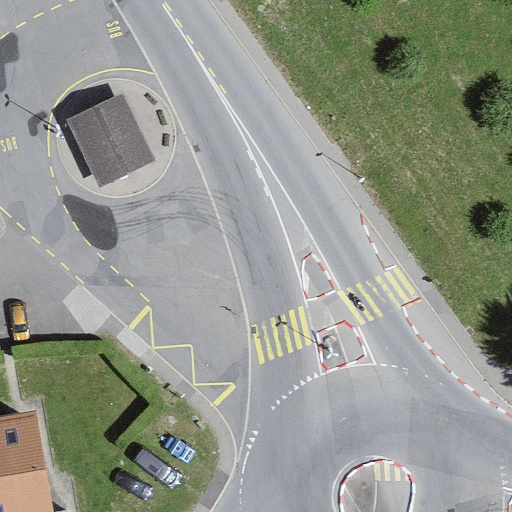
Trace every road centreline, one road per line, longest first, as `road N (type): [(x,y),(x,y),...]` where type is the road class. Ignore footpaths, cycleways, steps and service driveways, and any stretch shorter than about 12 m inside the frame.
road 1 (secondary): [(418,427),(408,378),(367,297),(161,0)]
road 2 (secondary): [(160,0),(260,234),(281,321),(291,457)]
road 3 (secondary): [(418,427),(379,412),(350,414),(307,437),(291,457)]
